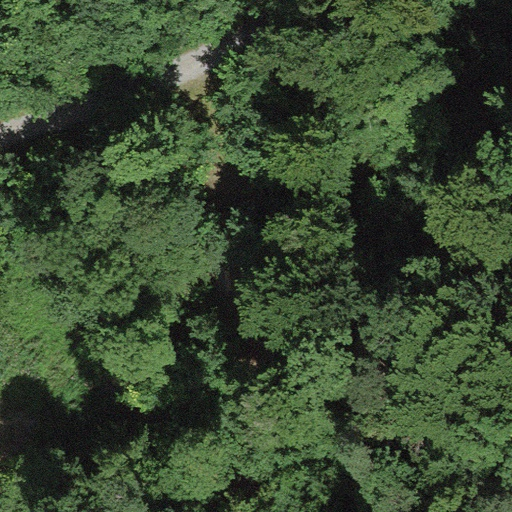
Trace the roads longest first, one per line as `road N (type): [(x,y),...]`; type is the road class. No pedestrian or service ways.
road 1 (track): [(214,54),(251,305),(263,511)]
road 2 (track): [(306,0),(214,54),(0,137)]
